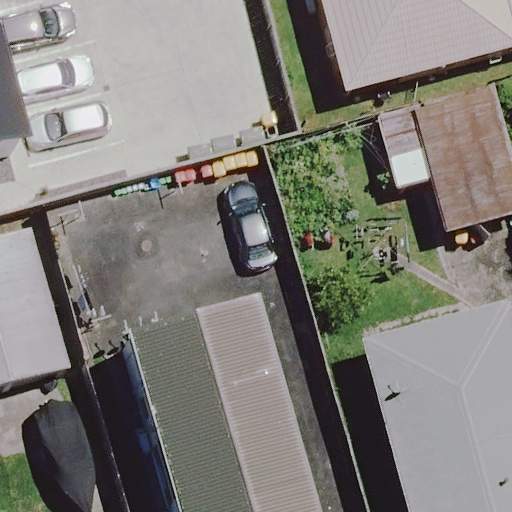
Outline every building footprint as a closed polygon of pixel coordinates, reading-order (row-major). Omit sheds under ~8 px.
[(82,0),(4,20),(0,2),(0,170),(181,124),(149,0),(82,0)] [(511,66),(511,0),(307,0),(338,113),(511,66)] [(511,231),(511,192),(485,100),(367,135),(388,209),(425,199),(441,252),(511,231)] [(0,405),(61,389),(23,244),(0,250),(0,405)] [(511,511),(511,365),(501,325),(356,364),(394,511),(511,511)] [(315,511),(267,329),(118,368),(155,511),(315,511)]
